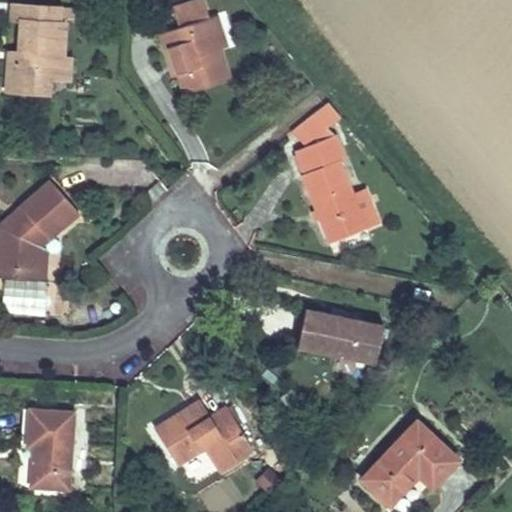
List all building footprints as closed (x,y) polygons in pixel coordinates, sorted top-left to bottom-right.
[(19,21),(17,54),(16,62),(7,61),(6,81),(26,82),(25,94),(50,95),(51,80),(60,80),(62,59),(64,24),(58,23),(58,20),(72,21),(72,10),(11,4),(10,20),(19,21)] [(218,16),(210,19),(219,48),(226,46),(218,16)] [(157,35),(161,51),(169,49),(178,76),(184,94),(229,80),(219,48),(210,19),(157,35)] [(178,76),(169,49),(161,51),(170,78),(178,76)] [(8,53),(7,61),(16,62),(17,54),(8,53)] [(62,59),(60,80),(67,81),(70,59),(62,59)] [(25,94),(26,82),(6,81),(4,93),(25,94)] [(335,138),(297,153),(305,175),(303,176),(329,241),(364,227),(351,194),(338,161),(343,159),(335,138)] [(14,229),(0,227),(0,268),(38,271),(41,245),(77,213),(49,182),(14,213),(22,221),(14,229)] [(351,194),(364,227),(377,222),(364,189),(351,194)] [(14,213),(0,225),(0,227),(14,229),(22,221),(14,213)] [(48,247),(41,245),(38,271),(46,271),(48,247)] [(373,365),(381,326),(303,310),(295,349),(373,365)] [(199,422),(208,417),(199,402),(191,407),(199,422)] [(153,430),(175,464),(202,448),(216,470),(250,450),(224,408),(208,417),(199,422),(191,407),(153,430)] [(30,488),(67,490),(72,413),(28,410),(25,448),(33,449),(39,449),(38,458),(32,458),(30,488)] [(415,422),(361,479),(388,505),(417,476),(429,488),(455,461),(415,422)]
